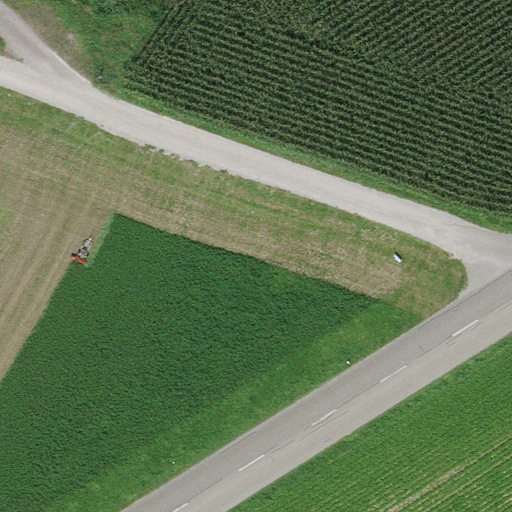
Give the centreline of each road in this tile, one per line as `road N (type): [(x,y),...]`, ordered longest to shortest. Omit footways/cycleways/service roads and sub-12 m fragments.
road 1 (track): [(511,261),(0,81)]
road 2 (tertiary): [(511,303),(181,511)]
